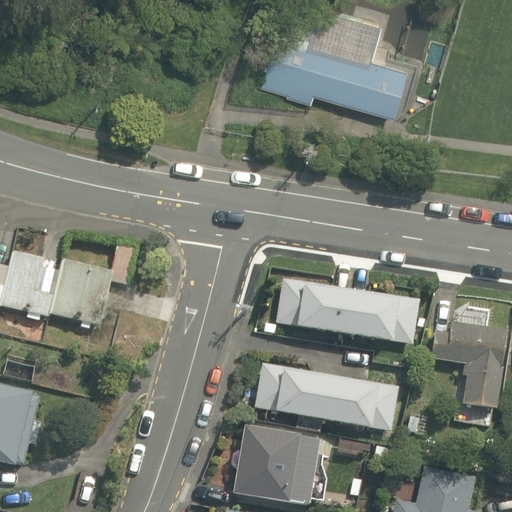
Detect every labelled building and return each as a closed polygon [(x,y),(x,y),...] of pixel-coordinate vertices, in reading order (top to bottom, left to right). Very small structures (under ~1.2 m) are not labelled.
[(365,60),(371,40),(311,22),(305,42),(280,35),(262,93),(311,108),(313,100),(385,121),(401,71),(365,60)] [(0,256),(0,312),(110,337),(122,284),(0,256)] [(412,297),(266,275),(259,321),(405,343),(412,297)] [(503,335),(432,324),(427,361),(460,365),(454,406),(492,412),(503,335)] [(393,387),(256,362),(247,409),(385,433),(393,387)] [(0,469),(24,475),(45,397),(0,385),(0,469)] [(310,435),(238,420),(223,488),(296,503),(310,435)] [(394,483),(387,511),(483,511),(457,506),(465,471),(421,461),(415,488),(394,483)]
